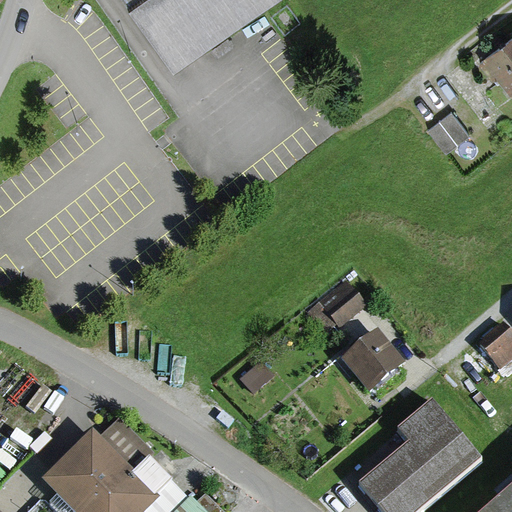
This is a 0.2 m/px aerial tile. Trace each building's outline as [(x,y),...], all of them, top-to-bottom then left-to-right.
[(121,0),(175,76),(266,13),(284,0),(121,0)] [(511,40),(487,57),(509,90),(511,88),(511,40)] [(452,113),(429,131),(447,155),(471,137),(452,113)] [(335,327),(364,306),(349,286),(320,307),(335,327)] [(511,353),(511,346),(500,332),(467,358),(482,378),(511,353)] [(375,342),(346,364),(369,394),(398,373),(375,342)] [(411,449),(361,491),(377,511),(418,511),(475,466),(429,411),(400,435),(411,449)] [(142,511),(153,501),(91,442),(48,486),(74,511),(142,511)] [(192,511),(171,492),(151,511),(192,511)] [(511,511),(511,496),(493,511),(511,511)]
